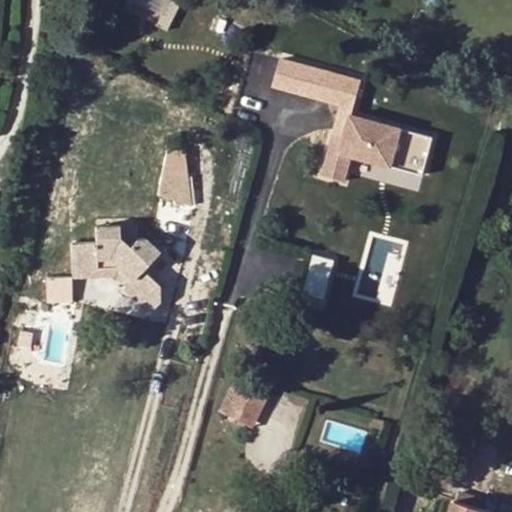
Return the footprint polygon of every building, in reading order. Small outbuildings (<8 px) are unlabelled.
[(118,0),(117,5),(156,22),(165,0),(118,0)] [(175,24),(180,2),(168,0),(163,0),(160,21),(175,24)] [(276,53),(267,89),(337,108),(319,174),(343,181),(349,158),(423,178),(434,137),(358,117),(368,78),(276,53)] [(6,80),(20,82),(21,74),(8,71),(6,80)] [(16,102),(20,82),(6,80),(3,100),(16,102)] [(182,151),(166,148),(156,196),(188,206),(182,151)] [(122,289),(149,313),(160,303),(158,287),(141,270),(158,252),(146,239),(133,239),(132,226),(95,227),(95,243),(71,244),(71,268),(117,267),(131,280),(125,286),(122,289)] [(321,306),(335,259),(314,252),(299,299),(321,306)] [(71,268),(71,278),(114,276),(125,286),(131,280),(117,267),(71,268)] [(70,296),(68,274),(45,275),(46,298),(70,296)] [(235,378),(218,412),(251,428),(268,394),(235,378)] [(483,511),(452,501),(448,511),(483,511)]
